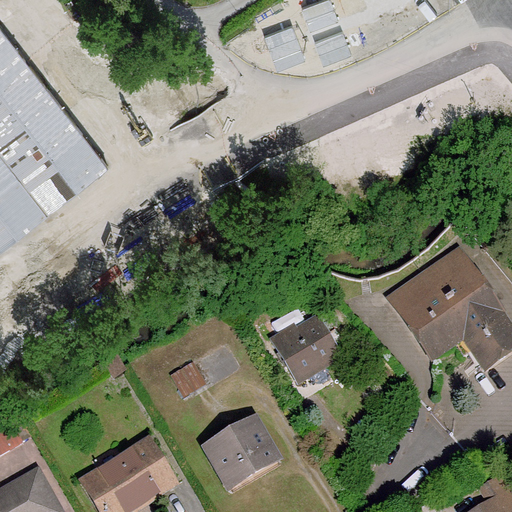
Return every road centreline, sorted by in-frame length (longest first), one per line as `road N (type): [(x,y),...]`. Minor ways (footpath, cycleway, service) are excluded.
road 1 (unclassified): [(262,119),(147,159),(34,0)]
road 2 (unclassified): [(262,119),(511,9)]
